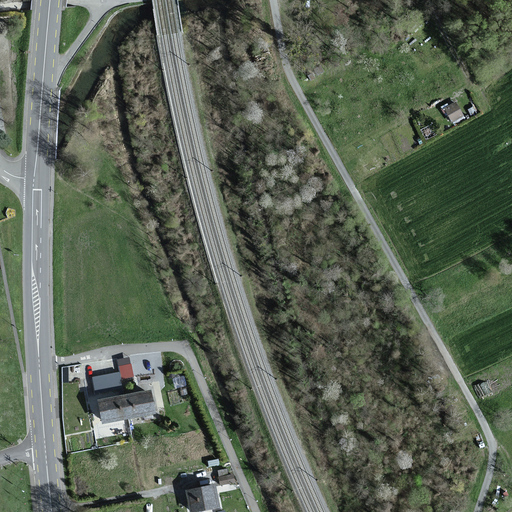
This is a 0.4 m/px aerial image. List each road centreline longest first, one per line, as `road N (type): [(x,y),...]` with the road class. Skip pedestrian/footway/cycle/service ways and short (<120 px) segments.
road 1 (track): [(477,511),(491,463),(485,427),(295,86),(273,0)]
road 2 (unclassified): [(255,511),(186,351),(38,361)]
road 3 (primary): [(36,182),(38,361)]
